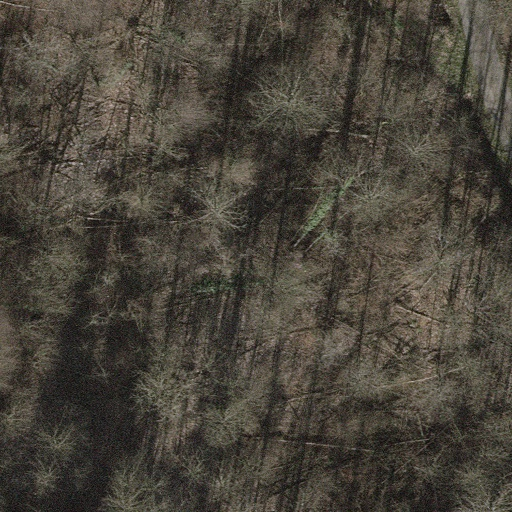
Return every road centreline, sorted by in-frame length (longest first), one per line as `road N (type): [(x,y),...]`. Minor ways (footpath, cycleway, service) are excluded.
road 1 (track): [(494,77),(386,21),(366,0)]
road 2 (track): [(511,139),(471,0)]
